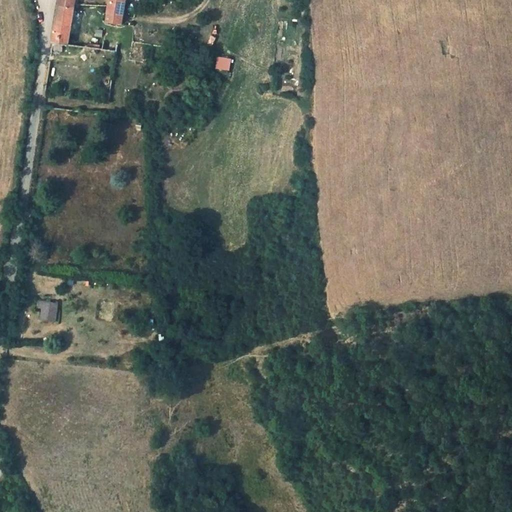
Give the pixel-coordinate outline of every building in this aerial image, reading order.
[(61,0),(60,6),(75,9),(75,0),(61,0)] [(132,0),(114,0),(112,24),(129,26),(132,0)] [(75,9),(60,6),(53,44),(68,46),(75,9)] [(229,71),(231,58),(217,56),(215,68),(229,71)] [(61,304),(40,301),(38,308),(43,309),(42,319),(47,320),(47,322),(58,324),(61,304)]
